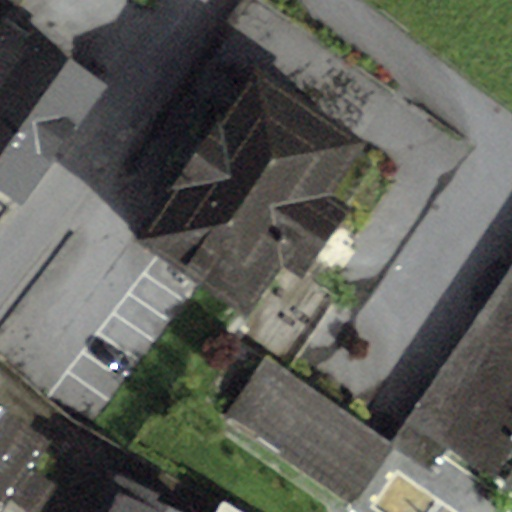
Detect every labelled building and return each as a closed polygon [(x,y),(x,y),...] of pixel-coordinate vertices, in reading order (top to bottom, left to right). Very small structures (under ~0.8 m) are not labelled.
[(0,186),(2,188),(19,200),(100,89),(34,41),(31,44),(7,26),(0,35),(0,186)] [(280,258),(300,273),(373,167),(353,154),(358,147),(256,76),(209,146),(192,170),(144,242),(245,311),(280,258)] [(176,159),(192,170),(209,146),(193,135),(176,159)] [(511,266),(462,339),(479,351),(511,302),(511,266)] [(448,450),(492,481),(511,452),(511,302),(479,351),(462,339),(447,362),(463,374),(424,431),(407,419),(389,446),(391,447),(431,474),(448,450)] [(352,502),(391,447),(389,446),(267,362),(229,418),(352,502)] [(407,419),(424,431),(463,374),(447,362),(407,419)] [(0,511),(33,511),(48,491),(19,473),(39,445),(0,417),(0,511)] [(127,484),(113,511),(160,511),(147,507),(152,496),(127,484)]
